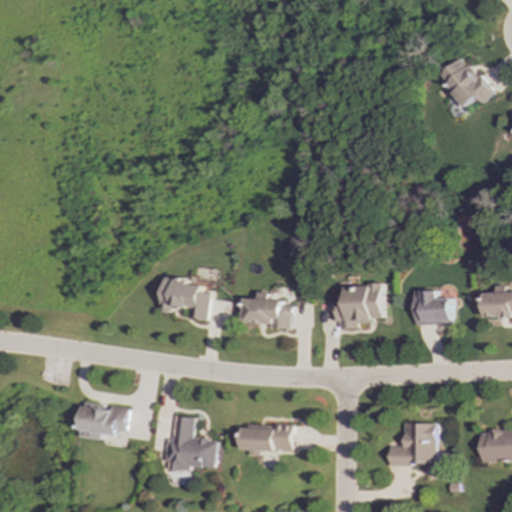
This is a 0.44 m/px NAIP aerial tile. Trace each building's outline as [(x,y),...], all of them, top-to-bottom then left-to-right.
[(466,108),(479,98),(483,103),(494,95),(465,56),(442,74),(449,84),(448,84),(466,108)] [(210,321),(214,293),(205,292),(206,286),(192,284),(192,280),(168,277),(163,312),(174,313),(175,307),(193,310),(192,318),(210,321)] [(338,287),(339,329),(360,328),(360,321),(385,321),(384,286),(338,287)] [(485,293),(486,320),(511,319),(511,294),(507,294),(507,286),(496,286),(497,293),(485,293)] [(454,324),(453,298),(439,299),(439,291),(416,292),(417,325),(454,324)] [(246,324),(274,324),(274,328),(293,328),(294,306),(285,305),(285,300),(269,300),(270,293),(261,292),(261,298),(247,298),(246,324)] [(129,432),(132,409),(114,406),(114,407),(87,403),(83,437),(104,440),(105,433),(121,436),(121,431),(129,432)] [(217,469),(220,441),(195,438),(197,418),(178,416),(176,440),(170,440),(168,462),(172,462),(171,469),(192,471),(192,466),(217,469)] [(437,424),(405,423),(405,447),(391,447),(391,465),(436,466),(437,424)] [(294,424),(276,424),(276,427),(244,426),(244,450),(250,450),(250,456),(262,456),(262,451),(294,451),(294,424)] [(511,431),(481,431),(481,462),(511,461),(511,431)]
